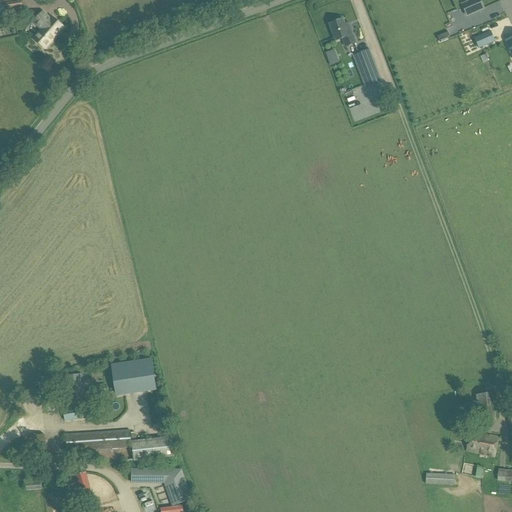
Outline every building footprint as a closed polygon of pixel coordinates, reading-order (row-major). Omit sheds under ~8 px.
[(24,0),(0,0),(0,14),(26,11),(24,0)] [(471,0),(471,1),(462,5),(467,16),(483,9),(478,0),(471,0)] [(44,13),(36,22),(44,29),(40,33),(50,42),(63,27),(53,18),(52,20),(44,13)] [(343,19),(330,24),(336,41),(343,38),(346,47),(356,43),(350,26),(346,28),(343,19)] [(491,31),(474,39),(479,49),(495,42),(491,31)] [(370,49),(353,55),(365,88),(383,82),(370,49)] [(352,105),(366,100),(364,95),(350,100),(352,105)] [(152,360),(112,366),(116,395),(156,389),(152,360)] [(83,374),(67,377),(69,396),(85,394),(83,374)] [(105,385),(92,387),(93,397),(106,395),(105,385)] [(493,392),(476,394),(480,421),(497,418),(493,392)] [(93,405),(63,409),(65,421),(95,417),(93,405)] [(159,407),(154,409),(158,421),(163,420),(159,407)] [(455,416),(454,423),(462,424),(463,417),(455,416)] [(131,430),(67,434),(68,452),(133,447),(132,441),(133,441),(131,430)] [(473,432),(467,451),(495,457),(499,437),(473,432)] [(45,435),(24,437),(27,460),(48,458),(45,435)] [(132,441),(133,447),(134,461),(175,457),(173,437),(133,441),(132,441)] [(468,475),(476,477),(478,466),(470,465),(468,475)] [(511,470),(500,469),(497,480),(511,482),(511,470)] [(192,500),(182,471),(132,471),(132,483),(165,483),(174,507),(192,500)] [(88,472),(77,475),(82,494),(92,492),(88,472)] [(427,474),(426,484),(455,486),(456,475),(427,474)] [(92,492),(82,494),(86,510),(96,507),(92,492)]
